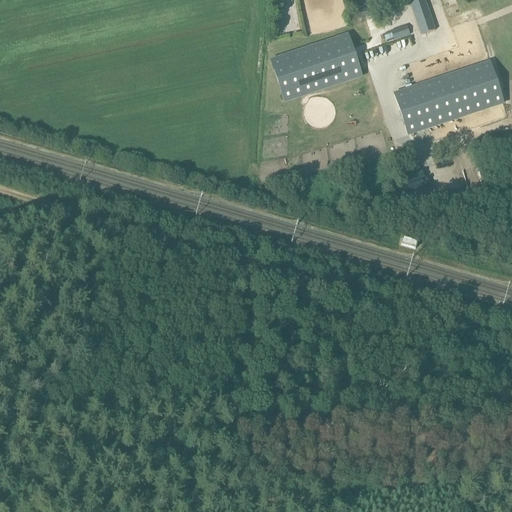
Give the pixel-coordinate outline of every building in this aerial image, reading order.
[(421,35),(435,30),(424,0),(416,0),(409,2),(421,35)] [(406,26),(390,31),(394,42),(410,37),(406,26)] [(270,60),(284,103),(362,77),(355,57),(347,34),(270,60)] [(407,136),(503,104),(489,64),(394,95),(407,136)] [(417,243),(403,239),(401,245),(415,249),(417,243)]
